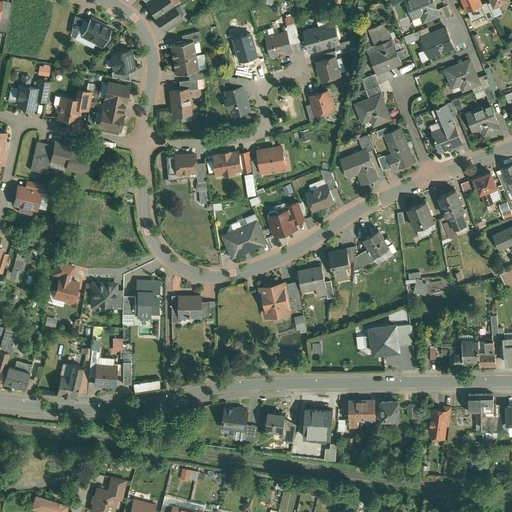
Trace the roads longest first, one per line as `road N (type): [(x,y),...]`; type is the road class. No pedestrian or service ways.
road 1 (residential): [(511,381),(246,385),(120,411),(0,401)]
road 2 (residential): [(431,177),(273,261),(212,277),(169,261),(155,244),(142,196),(143,144)]
road 3 (residential): [(143,144),(266,132),(256,84),(300,69)]
road 4 (residential): [(143,144),(149,44),(139,24),(98,0)]
road 5 (residential): [(143,144),(20,121)]
